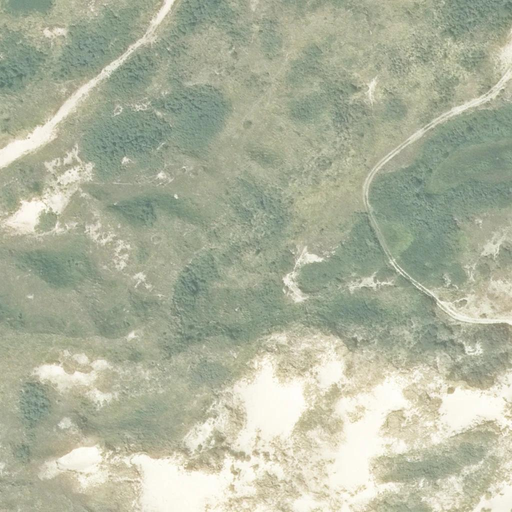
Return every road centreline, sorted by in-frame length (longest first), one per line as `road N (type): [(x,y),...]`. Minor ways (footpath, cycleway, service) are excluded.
road 1 (track): [(511,321),(448,317),(400,275),(364,190),(374,169),(413,135),(508,82)]
road 2 (track): [(0,161),(151,26),(165,0)]
